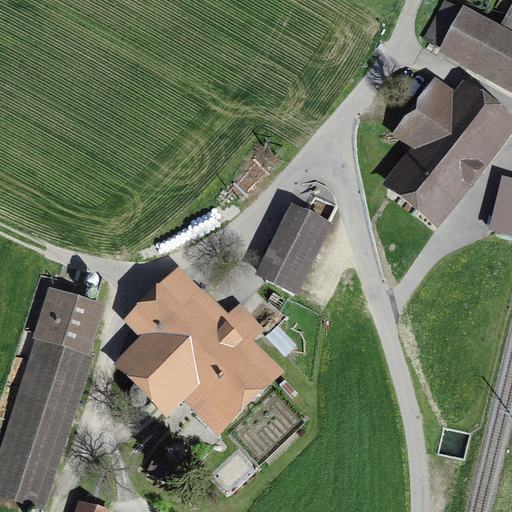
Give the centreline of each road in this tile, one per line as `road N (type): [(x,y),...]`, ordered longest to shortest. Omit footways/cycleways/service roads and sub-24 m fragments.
road 1 (track): [(0,225),(132,275),(198,257),(297,189),(402,47)]
road 2 (track): [(326,150),(410,417),(419,511)]
road 3 (track): [(132,275),(60,511)]
road 4 (residential): [(420,0),(402,47),(511,107)]
